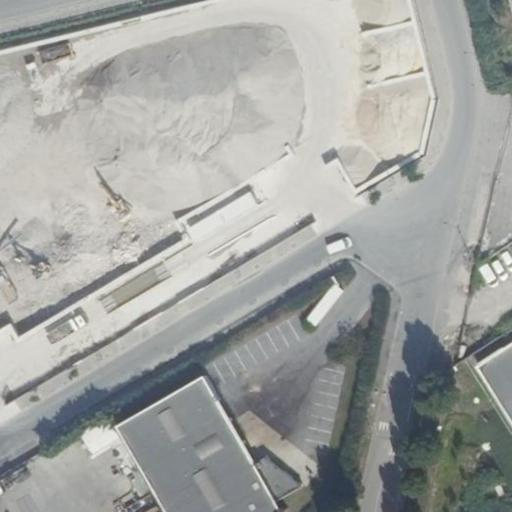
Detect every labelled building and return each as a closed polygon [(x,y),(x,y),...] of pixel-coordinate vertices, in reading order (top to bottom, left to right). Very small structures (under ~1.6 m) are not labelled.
[(280,0),(214,0),(189,6),(196,33),(198,40),(155,51),(175,131),(217,120),(213,102),(255,91),(249,69),(295,58),(280,0)] [(376,0),(299,0),(307,29),(379,11),(376,0)] [(12,70),(25,124),(52,118),(40,71),(46,61),(67,56),(69,64),(196,33),(189,6),(7,51),(12,70)] [(0,177),(37,168),(25,124),(12,70),(0,72),(0,177)] [(41,371),(69,354),(45,252),(48,251),(33,192),(0,199),(0,239),(6,261),(2,262),(31,372),(39,367),(41,371)] [(511,343),(480,364),(511,414),(511,343)] [(234,416),(208,371),(121,421),(173,511),(282,511),(287,507),(280,497),(306,482),(270,452),(258,458),(246,436),(203,461),(191,441),(234,416)] [(246,436),(234,416),(191,441),(203,461),(246,436)]
